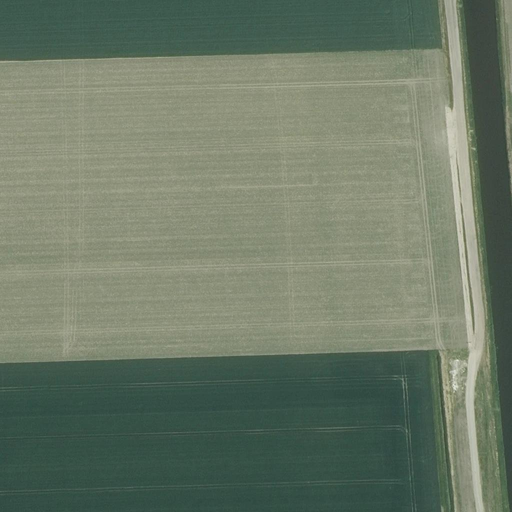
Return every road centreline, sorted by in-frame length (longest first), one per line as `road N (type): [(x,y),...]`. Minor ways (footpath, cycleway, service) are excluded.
road 1 (unclassified): [(479,511),(468,392),(480,330),(459,121)]
road 2 (track): [(447,0),(459,121)]
